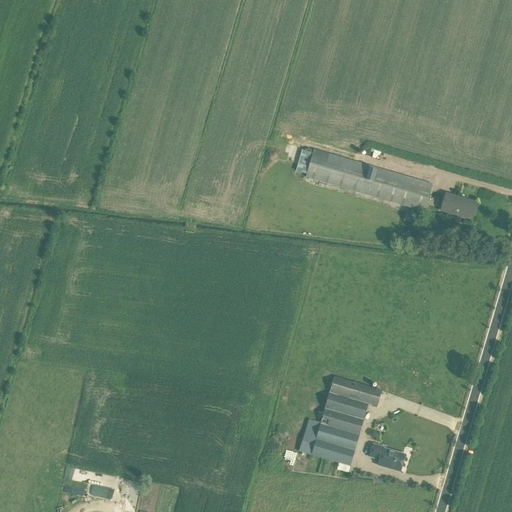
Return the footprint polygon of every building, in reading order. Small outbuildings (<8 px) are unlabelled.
[(307,173),(312,153),(302,150),(296,170),(307,173)] [(307,173),(306,177),(425,211),(433,184),(314,150),(312,153),(307,173)] [(446,194),(442,211),(472,220),(477,203),(446,194)] [(418,217),(406,213),(404,222),(415,225),(416,225),(418,217)] [(309,421),(300,452),(351,467),(369,405),(378,407),(383,391),(335,378),(321,424),(309,421)] [(395,402),(396,396),(382,393),(381,399),(395,402)] [(373,444),(369,457),(379,460),(377,465),(400,473),(405,455),(384,449),(384,447),(373,444)] [(120,488),(128,489),(129,480),(122,479),(120,488)] [(131,511),(145,511),(148,499),(135,496),(131,511)]
